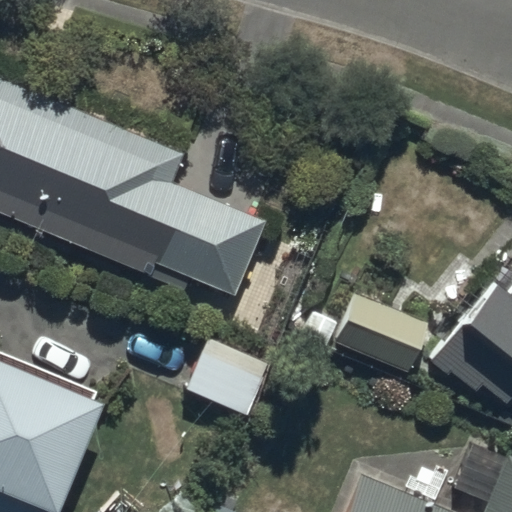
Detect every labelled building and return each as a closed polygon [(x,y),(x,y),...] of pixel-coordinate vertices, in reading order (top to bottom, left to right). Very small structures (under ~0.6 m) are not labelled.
[(189,279),(233,297),(265,221),(172,183),(184,153),(0,77),(0,215),(184,291),(189,279)] [(511,286),(505,295),(491,284),(430,363),(447,376),(449,374),(475,393),(480,387),(504,406),(511,395),(511,286)] [(334,343),(407,373),(427,325),(353,295),(334,343)] [(185,391),(246,416),(267,365),(207,340),(185,391)] [(51,511),(98,401),(0,360),(0,511),(51,511)] [(345,511),(511,511),(511,458),(506,456),(482,511),(448,511),(361,476),(345,511)]
